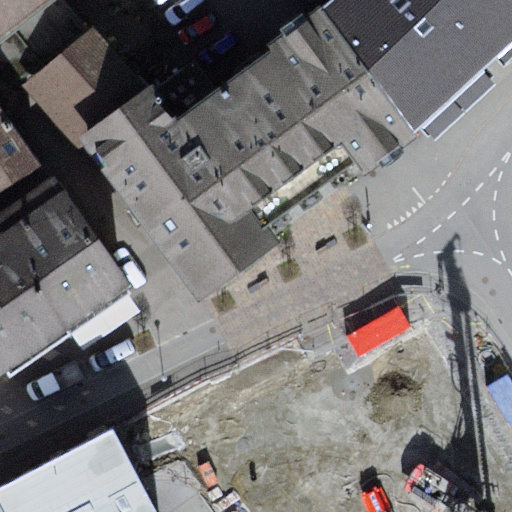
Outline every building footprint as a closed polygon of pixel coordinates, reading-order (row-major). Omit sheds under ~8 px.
[(0,0),(0,44),(56,0),(0,0)] [(511,0),(339,0),(320,16),(409,132),(511,38),(511,0)] [(140,88),(84,132),(204,290),(277,234),(257,208),(347,140),(366,164),(409,132),(320,16),(181,121),(150,81),(140,88)] [(94,30),(38,74),(84,132),(140,88),(94,30)] [(0,105),(0,212),(48,189),(0,105)] [(80,192),(0,245),(0,393),(156,306),(80,192)] [(392,511),(511,511),(511,397),(453,286),(340,346),(420,497),(392,511)] [(297,308),(228,355),(240,372),(193,403),(182,387),(152,407),(172,435),(199,416),(228,458),(283,420),(294,435),(356,393),(297,308)] [(155,511),(113,432),(0,491),(0,510),(1,511),(155,511)]
